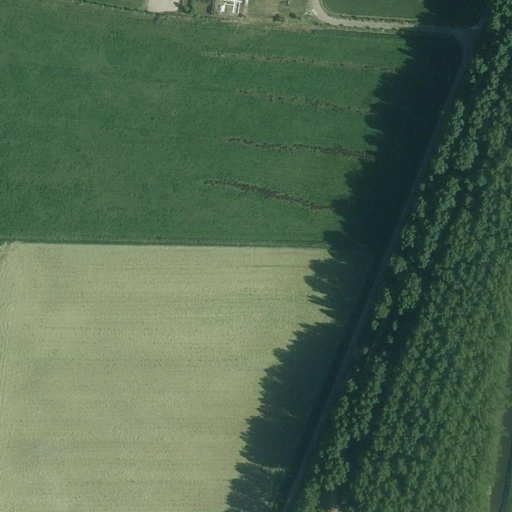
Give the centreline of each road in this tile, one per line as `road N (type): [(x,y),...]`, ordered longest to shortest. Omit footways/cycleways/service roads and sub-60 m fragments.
road 1 (unclassified): [(285,511),(487,0)]
road 2 (track): [(335,511),(364,372),(510,0)]
